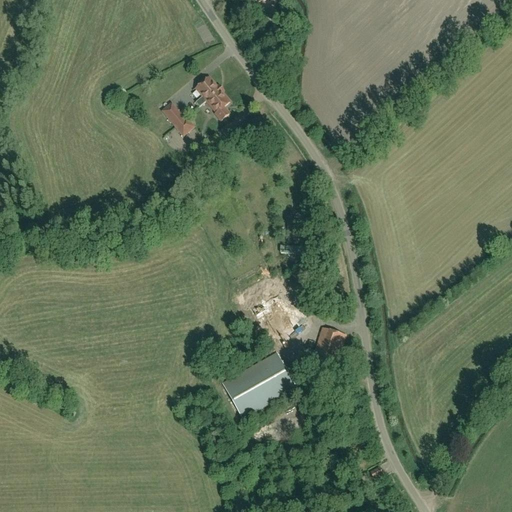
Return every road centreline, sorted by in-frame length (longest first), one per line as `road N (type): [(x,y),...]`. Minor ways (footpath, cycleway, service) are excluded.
road 1 (unclassified): [(424,511),(378,421),(351,251),(329,181),(201,0)]
road 2 (track): [(329,181),(511,3)]
road 3 (track): [(424,511),(463,431),(511,383)]
